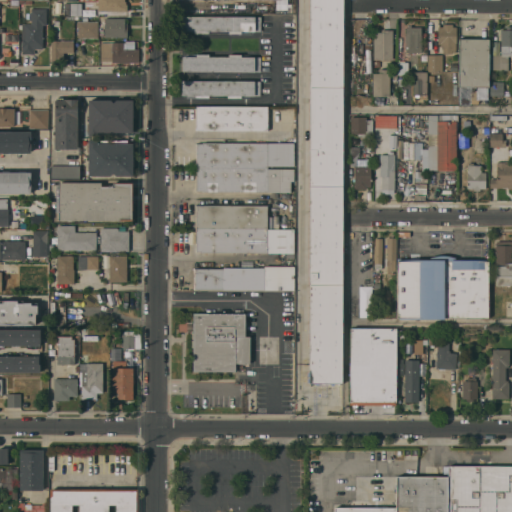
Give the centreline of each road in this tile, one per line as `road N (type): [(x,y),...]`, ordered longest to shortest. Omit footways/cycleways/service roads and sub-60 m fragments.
road 1 (residential): [(160,0),(158,511)]
road 2 (residential): [(511,426),(0,427)]
road 3 (residential): [(161,85),(0,80)]
road 4 (residential): [(511,217),(358,217)]
road 5 (residential): [(511,4),(359,4)]
